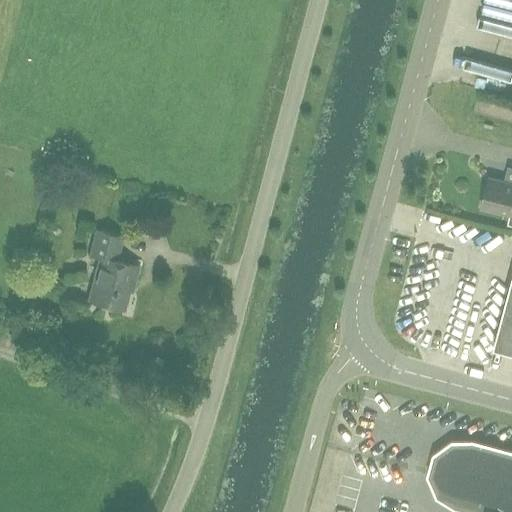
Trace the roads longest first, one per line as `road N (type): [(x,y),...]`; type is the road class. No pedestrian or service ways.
road 1 (unclassified): [(177,511),(323,0)]
road 2 (tertiary): [(363,344),(357,301),(439,0)]
road 3 (residential): [(299,511),(338,378),(363,344)]
road 4 (tertiary): [(511,400),(392,369),(363,344)]
